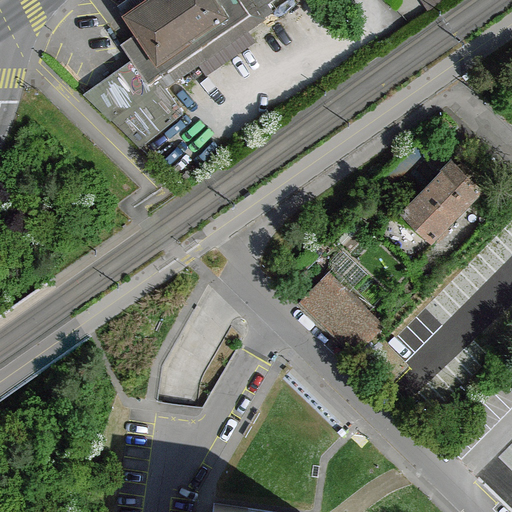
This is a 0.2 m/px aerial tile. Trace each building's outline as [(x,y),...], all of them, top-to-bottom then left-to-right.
[(148,49),(158,63),(193,38),(167,0),(144,0),(125,14),(148,49)] [(167,0),(193,38),(228,15),(218,0),(167,0)] [(240,0),(218,0),(228,15),(235,25),(250,14),(240,0)] [(251,0),(258,9),(270,0),(251,0)] [(150,83),(159,77),(165,73),(158,63),(148,49),(132,60),(150,83)] [(159,77),(150,83),(132,60),(86,93),(141,147),(184,112),(168,89),(159,77)] [(452,162),(406,210),(432,237),(480,188),(452,162)] [(330,272),(302,302),(356,354),(384,325),(330,272)]
